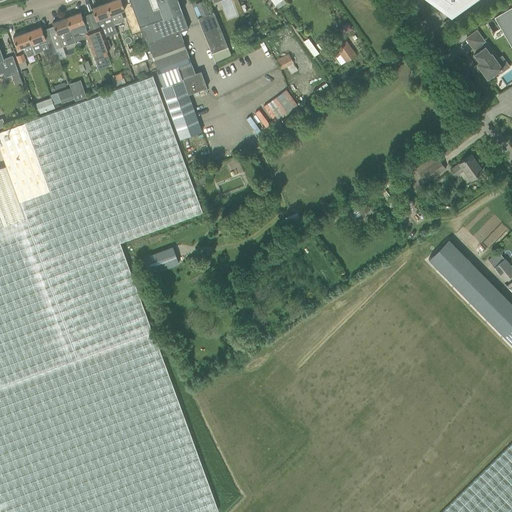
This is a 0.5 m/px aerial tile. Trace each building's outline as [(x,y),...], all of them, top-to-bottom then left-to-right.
[(120,0),(113,0),(105,3),(113,25),(124,21),(121,12),(125,10),(124,7),(120,0)] [(129,0),(133,9),(141,31),(145,44),(147,43),(163,86),(161,87),(180,139),(202,131),(188,94),(207,88),(201,71),(195,73),(180,32),(188,29),(177,0),(129,0)] [(99,27),(94,29),(93,29),(102,52),(110,49),(105,35),(115,31),(113,25),(105,3),(92,8),(99,27)] [(511,4),(493,16),(511,47),(511,4)] [(133,9),(124,13),(132,34),(141,31),(133,9)] [(80,12),(65,18),(71,34),(84,30),(93,55),(99,70),(107,67),(102,52),(93,29),(88,31),(80,12)] [(198,19),(212,53),(216,62),(231,55),(228,47),(214,12),(198,19)] [(57,34),(51,36),(55,49),(68,45),(74,43),(71,34),(65,18),(52,22),(56,32),(57,34)] [(41,26),(27,32),(35,54),(43,51),(46,50),(51,48),(53,54),(56,53),(55,49),(51,36),(48,37),(45,38),(44,36),(41,26)] [(484,41),(476,31),(466,38),(473,49),(474,48),(477,52),(474,55),(480,62),(477,64),(487,78),(501,68),(491,53),(490,54),(485,47),(484,47),(481,43),(484,41)] [(13,37),(16,46),(17,49),(23,47),(27,57),(35,54),(27,32),(13,37)] [(346,40),(336,47),(346,62),(356,55),(346,40)] [(0,73),(4,73),(5,77),(15,73),(15,72),(18,71),(13,55),(4,59),(0,48),(0,73)] [(25,61),(23,54),(16,57),(21,70),(27,67),(25,61)] [(276,61),(278,65),(281,70),(293,63),(289,54),(276,61)] [(87,61),(82,63),(84,70),(85,71),(90,69),(87,61)] [(146,65),(136,69),(138,75),(148,71),(146,65)] [(0,511),(208,511),(217,509),(153,332),(119,242),(201,212),(152,77),(0,131),(0,145),(8,167),(0,169),(0,511)] [(81,86),(72,89),(76,101),(85,97),(81,86)] [(57,93),(50,95),(51,98),(53,105),(60,102),(61,104),(73,100),(69,89),(57,93)] [(270,102),(284,117),(298,104),(284,89),(270,102)] [(53,105),(51,98),(33,104),(36,114),(54,108),(53,105)] [(435,154),(412,171),(416,176),(414,177),(421,186),(446,169),(438,159),(435,154)] [(454,176),(459,172),(466,182),(470,180),(482,171),(470,155),(450,170),(454,176)] [(196,178),(195,179),(198,185),(207,181),(205,175),(196,178)] [(407,197),(394,179),(389,182),(402,201),(407,197)] [(364,201),(355,206),(361,215),(369,210),(364,201)] [(511,304),(448,239),(428,259),(511,344),(511,304)] [(171,247),(142,258),(148,275),(178,264),(171,247)] [(511,267),(505,259),(493,269),(504,282),(511,275),(511,267)] [(511,511),(511,443),(442,511),(511,511)]
